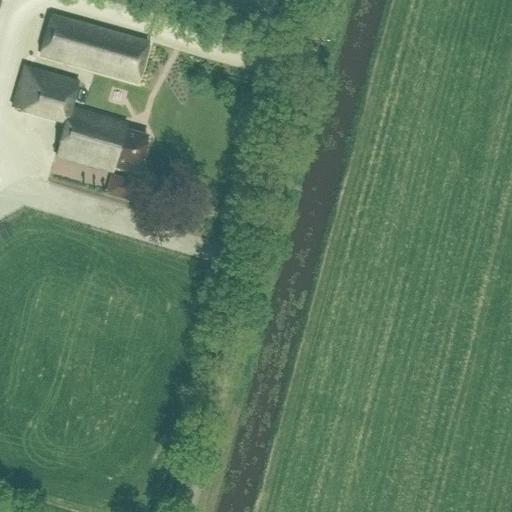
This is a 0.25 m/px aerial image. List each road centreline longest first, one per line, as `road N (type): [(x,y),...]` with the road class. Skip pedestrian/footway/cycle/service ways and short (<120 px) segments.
road 1 (unclassified): [(188,511),(314,43)]
road 2 (unclassified): [(314,43),(144,0)]
